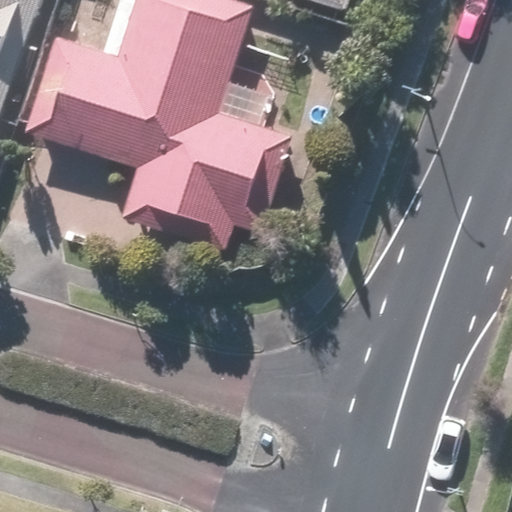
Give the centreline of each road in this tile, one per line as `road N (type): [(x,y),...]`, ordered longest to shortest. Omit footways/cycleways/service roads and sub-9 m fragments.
road 1 (residential): [(0,315),(392,426)]
road 2 (tertiary): [(392,426),(499,104)]
road 3 (residential): [(280,511),(0,415)]
